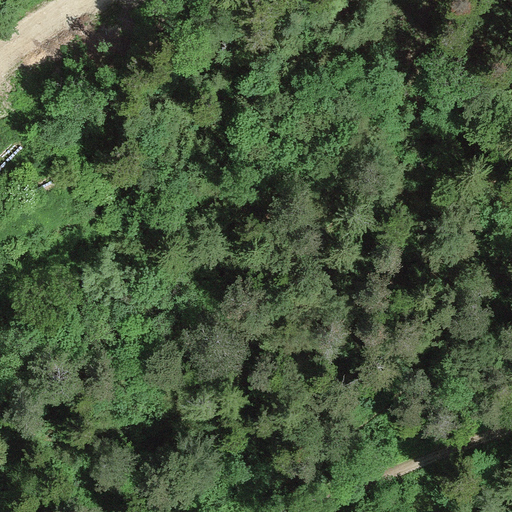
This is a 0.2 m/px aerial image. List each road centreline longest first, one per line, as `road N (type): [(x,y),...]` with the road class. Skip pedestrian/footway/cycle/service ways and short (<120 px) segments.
road 1 (track): [(258,511),(287,479),(411,381),(511,249)]
road 2 (track): [(307,511),(511,427)]
